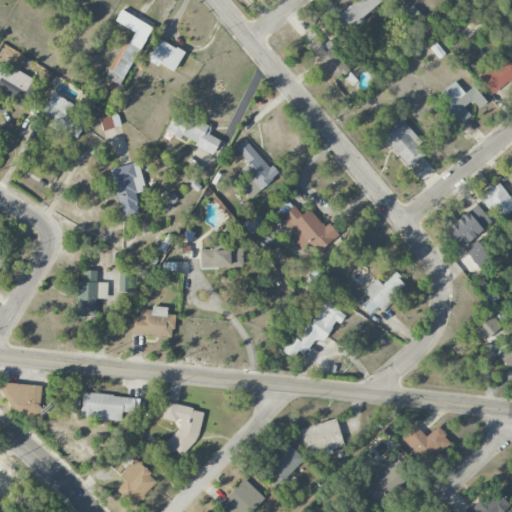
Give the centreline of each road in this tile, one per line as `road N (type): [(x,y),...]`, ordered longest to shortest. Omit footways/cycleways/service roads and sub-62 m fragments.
road 1 (residential): [(511,411),(0,355)]
road 2 (residential): [(365,396),(435,333),(446,304),(441,266),(215,0)]
road 3 (residential): [(0,333),(51,236),(0,195)]
road 4 (residential): [(279,387),(270,413),(173,511)]
road 5 (residential): [(511,130),(403,223)]
road 6 (secondary): [(0,425),(92,511)]
road 7 (residential): [(511,426),(425,511)]
